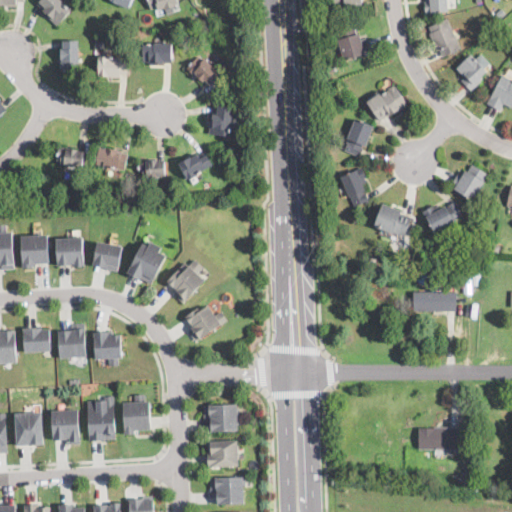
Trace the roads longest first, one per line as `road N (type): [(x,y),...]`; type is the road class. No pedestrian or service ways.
road 1 (tertiary): [(296,372),(279,0)]
road 2 (residential): [(0,298),(101,295),(129,304),(153,326),(175,375),(179,511)]
road 3 (residential): [(296,372),(511,372)]
road 4 (residential): [(399,0),(405,39),(431,91),(511,146)]
road 5 (residential): [(0,52),(48,102),(82,112),(164,113)]
road 6 (residential): [(0,478),(178,469)]
road 7 (tertiary): [(296,372),(284,394),(292,511)]
road 8 (tertiary): [(312,511),(307,392),(296,372)]
road 9 (residential): [(175,375),(296,372)]
